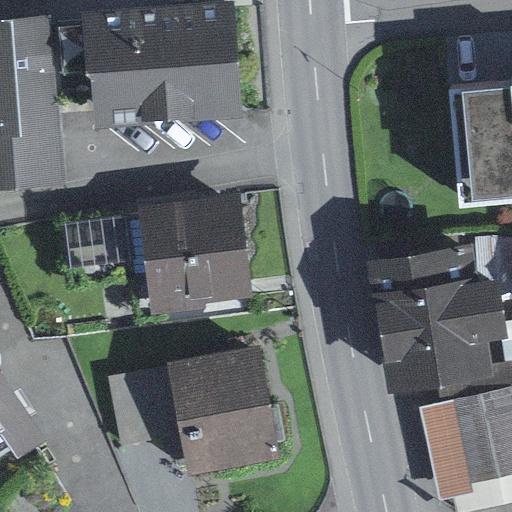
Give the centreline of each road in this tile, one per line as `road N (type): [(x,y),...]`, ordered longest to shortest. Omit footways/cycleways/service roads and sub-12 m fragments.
road 1 (residential): [(314,23),(323,157),(353,366),(385,511)]
road 2 (unknown): [(115,511),(40,376),(0,341)]
road 3 (residential): [(314,23),(511,6)]
